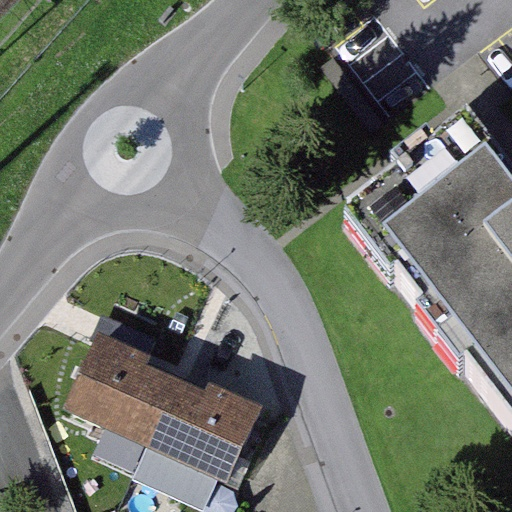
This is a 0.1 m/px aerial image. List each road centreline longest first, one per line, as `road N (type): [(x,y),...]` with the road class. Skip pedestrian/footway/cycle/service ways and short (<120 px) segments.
road 1 (residential): [(365,511),(308,346),(267,261),(159,181)]
road 2 (residential): [(0,303),(91,179)]
road 3 (residential): [(142,110),(248,0)]
